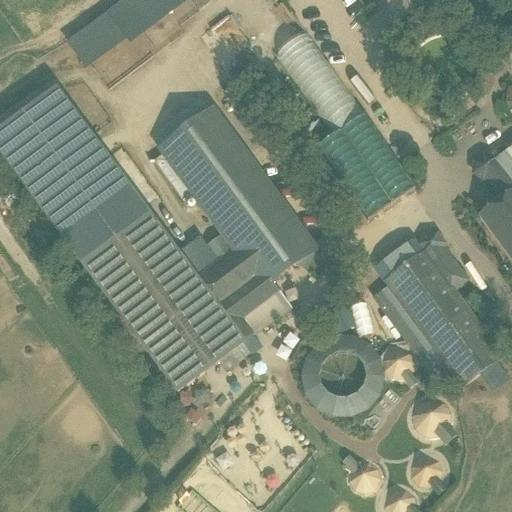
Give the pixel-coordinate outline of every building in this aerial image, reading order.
[(128,0),(149,28),(188,0),(128,0)] [(86,68),(125,38),(104,12),(66,42),(86,68)] [(361,116),(308,31),(277,50),(330,135),(361,116)] [(511,44),(499,53),(511,72),(511,44)] [(127,191),(55,94),(0,134),(0,153),(63,239),(127,191)] [(227,109),(178,147),(256,247),(213,279),(162,213),(86,271),(180,392),(256,334),(231,302),(264,276),(274,289),(332,244),(227,109)] [(493,166),(511,191),(511,151),(497,163),(493,166)] [(496,197),(503,203),(511,196),(511,191),(493,166),(497,163),(484,157),(473,164),(472,177),(482,184),(488,185),(496,197)] [(511,265),(511,196),(503,203),(479,221),(511,265)] [(426,258),(387,287),(463,389),(502,360),(426,258)] [(389,378),(395,381),(402,381),(409,378),(414,372),(415,365),(413,358),(409,352),(402,349),(395,349),(388,352),(384,358),(382,365),(384,372),(389,378)] [(423,438),(431,439),(440,437),(446,431),(450,423),(449,414),(445,406),(438,401),(429,400),(421,402),(414,408),(411,416),(411,425),(415,433),(423,438)] [(412,480),(417,486),(425,488),(432,486),(438,480),(440,473),(438,465),(433,459),(425,457),(417,459),(412,465),(410,472),(412,480)] [(352,490),(359,494),(367,494),(374,490),(378,483),(378,475),(374,468),(367,464),(359,464),(352,468),(348,475),(348,483),(352,490)] [(412,511),(415,506),(413,498),(408,492),(400,490),(393,491),(386,497),(384,504),(385,511),(412,511)]
